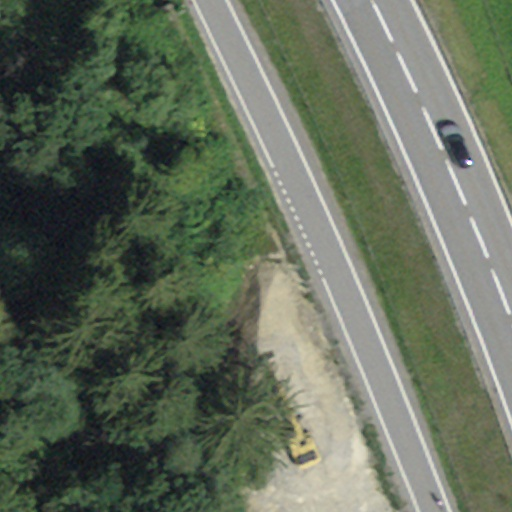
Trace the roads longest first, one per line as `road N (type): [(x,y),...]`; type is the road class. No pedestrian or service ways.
road 1 (unclassified): [(210,0),(342,286),(433,511)]
road 2 (primary): [(511,314),(370,0)]
